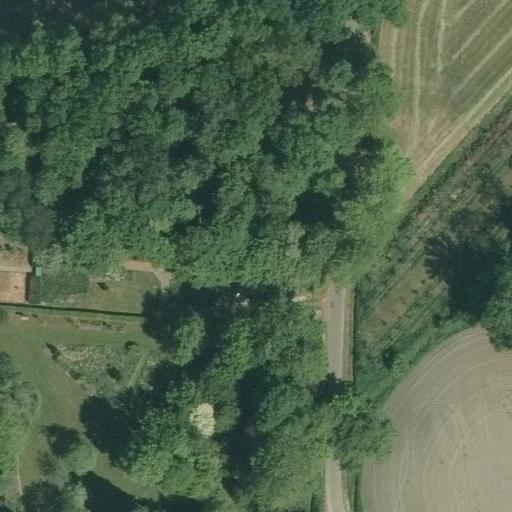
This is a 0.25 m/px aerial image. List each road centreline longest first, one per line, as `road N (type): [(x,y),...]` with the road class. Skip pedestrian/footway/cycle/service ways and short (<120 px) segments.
road 1 (unclassified): [(352,0),(338,323),(341,511)]
road 2 (tertiary): [(0,94),(287,0)]
